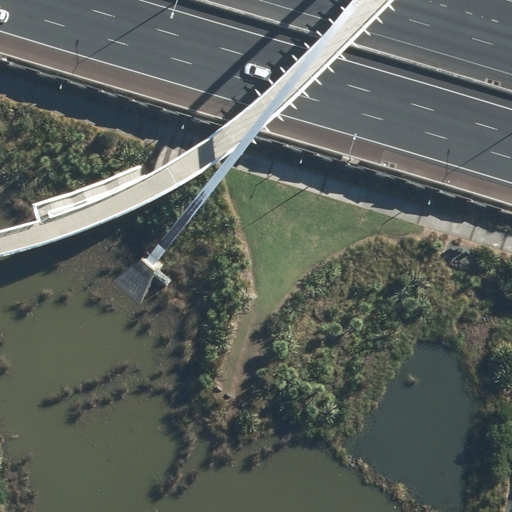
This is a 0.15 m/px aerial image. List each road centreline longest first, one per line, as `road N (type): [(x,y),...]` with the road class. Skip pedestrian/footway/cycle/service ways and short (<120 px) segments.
road 1 (motorway): [(511,135),(55,0)]
road 2 (motorway): [(339,0),(511,52)]
